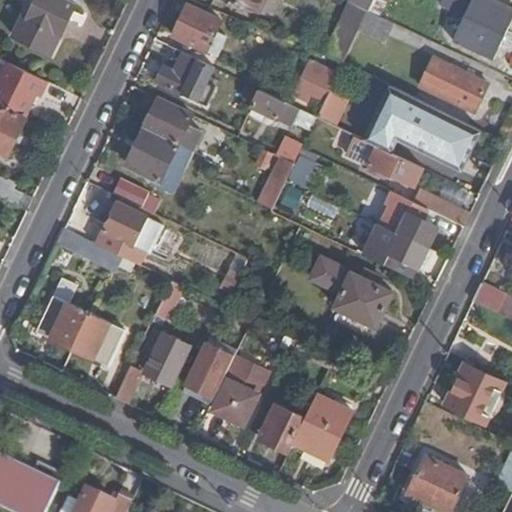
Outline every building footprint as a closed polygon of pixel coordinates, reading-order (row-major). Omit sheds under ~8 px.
[(67,0),(38,0),(29,19),(23,17),(14,36),(53,54),(77,5),(67,0)] [(220,0),(231,5),(232,3),(260,16),(267,0),(220,0)] [(358,0),(356,5),(370,12),(376,0),(358,0)] [(510,30),(511,26),(511,6),(498,0),(470,0),(470,1),(483,6),(477,21),(488,26),(484,36),(462,26),(455,41),(496,60),(503,45),(510,30)] [(219,32),(223,22),(190,5),(175,35),(216,56),(225,36),(219,32)] [(347,62),(363,29),(370,12),(356,5),(332,56),(347,62)] [(388,40),(395,23),(370,12),(363,29),(388,40)] [(511,31),(510,30),(503,45),(510,48),(511,47),(511,31)] [(202,62),(175,49),(158,83),(209,107),(220,86),(196,74),(202,62)] [(477,111),(490,84),(438,58),(425,85),(477,111)] [(328,100),(337,82),(325,75),(329,67),(316,61),(299,94),(311,100),(315,94),(328,100)] [(0,106),(27,120),(38,97),(42,98),(50,84),(9,64),(0,84),(0,106)] [(463,171),(483,130),(391,84),(364,139),(378,145),(392,152),(398,139),(463,171)] [(263,90),(255,106),(289,123),(298,107),(263,90)] [(156,107),(146,129),(192,153),(202,130),(190,123),(193,115),(147,94),(144,101),(156,107)] [(0,154),(8,158),(27,120),(0,106),(0,154)] [(192,153),(146,129),(129,166),(175,188),(192,153)] [(416,186),(424,168),(392,152),(378,145),(367,169),(386,179),(390,173),(416,186)] [(275,209),(297,164),(282,158),(261,203),(275,209)] [(115,196),(122,198),(143,208),(150,193),(122,181),(115,196)] [(0,197),(20,207),(26,195),(0,183),(0,197)] [(292,184),(285,204),(299,209),(306,189),(292,184)] [(465,226),(471,214),(419,189),(413,201),(465,226)] [(310,209),(337,217),(341,204),(314,196),(310,209)] [(99,245),(114,252),(119,255),(142,265),(146,254),(153,256),(170,221),(143,208),(122,198),(99,245)] [(400,233),(429,248),(440,228),(421,219),(424,214),(417,211),(415,216),(410,213),(400,233)] [(423,261),(429,248),(400,233),(385,226),(377,243),(371,241),(364,256),(385,265),(390,254),(395,257),(393,260),(398,263),(400,259),(419,268),(423,261)] [(64,229),(55,246),(91,264),(96,256),(108,263),(114,252),(99,245),(64,229)] [(444,271),(450,257),(429,248),(423,261),(444,271)] [(377,328),(395,292),(377,283),(380,276),(367,270),(364,278),(327,259),(317,278),(345,293),(338,309),(377,328)] [(232,308),(236,310),(250,280),(242,275),(227,306),(232,308)] [(156,313),(168,319),(183,285),(172,279),(156,313)] [(511,296),(483,281),(473,300),(511,319),(511,296)] [(38,331),(75,350),(92,313),(55,295),(38,331)] [(227,306),(219,302),(216,309),(229,316),(232,308),(227,306)] [(92,313),(75,350),(109,367),(126,331),(92,313)] [(163,328),(168,319),(156,313),(152,321),(163,328)] [(147,373),(173,386),(190,348),(157,331),(147,352),(154,357),(147,373)] [(238,350),(210,336),(207,342),(236,355),(238,350)] [(289,350),(330,371),(336,358),(294,338),(289,350)] [(235,358),(236,355),(207,342),(185,386),(214,400),(224,380),(235,358)] [(235,358),(224,380),(229,381),(213,415),(226,423),(229,418),(244,424),(269,374),(235,358)] [(340,376),(346,363),(336,358),(330,371),(340,376)] [(463,412),(483,373),(465,364),(445,403),(463,412)] [(132,365),(117,397),(130,403),(140,381),(137,379),(140,370),(132,365)] [(214,400),(185,386),(183,391),(212,405),(214,400)] [(319,393),(294,443),(328,460),(353,411),(319,393)] [(286,452),(304,417),(278,404),(263,434),(271,438),(269,443),(286,452)] [(0,509),(5,511),(48,511),(63,482),(46,474),(41,482),(35,479),(37,474),(0,456),(0,509)] [(409,493),(446,511),(451,511),(467,478),(426,458),(409,493)] [(128,511),(134,502),(121,495),(116,504),(88,491),(82,503),(69,497),(61,511),(128,511)]
